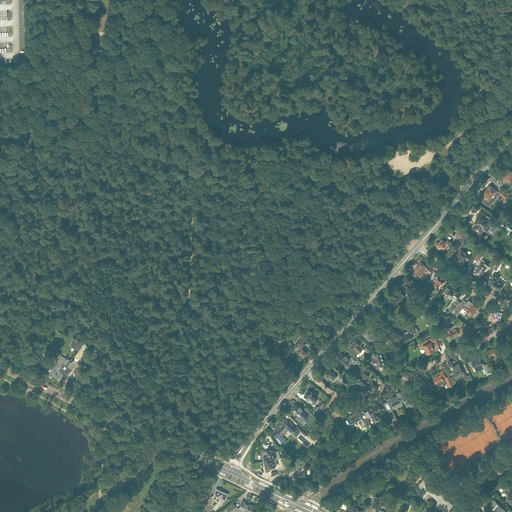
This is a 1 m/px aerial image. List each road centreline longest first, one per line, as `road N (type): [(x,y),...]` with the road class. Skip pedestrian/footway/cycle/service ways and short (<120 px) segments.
road 1 (track): [(132,27),(153,54),(164,135),(204,168),(242,178),(320,176),(385,214),(409,244)]
road 2 (secondary): [(163,442),(0,367)]
road 3 (tertiary): [(417,246),(506,143)]
road 4 (residential): [(400,379),(500,331),(511,311)]
road 5 (tertiary): [(229,472),(306,372)]
